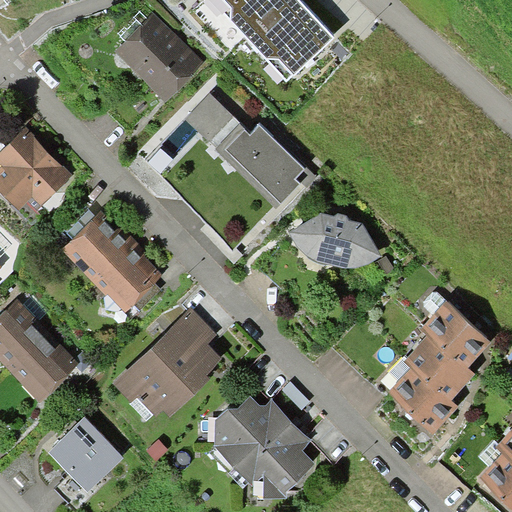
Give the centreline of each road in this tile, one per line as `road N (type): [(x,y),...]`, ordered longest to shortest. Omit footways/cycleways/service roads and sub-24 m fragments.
road 1 (residential): [(434,511),(3,58)]
road 2 (residential): [(382,0),(511,117)]
road 3 (residential): [(3,58),(46,20),(107,0)]
